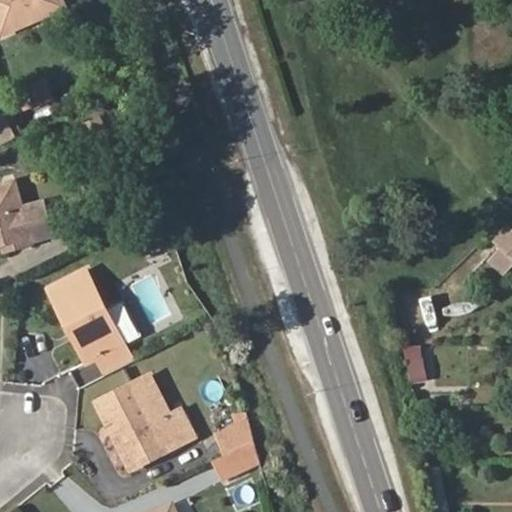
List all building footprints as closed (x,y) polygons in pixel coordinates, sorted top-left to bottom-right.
[(0,0),(0,32),(56,9),(52,0),(0,0)] [(17,92),(24,109),(46,99),(39,83),(17,92)] [(0,144),(15,137),(4,112),(0,113),(0,144)] [(104,154),(108,152),(92,121),(88,123),(104,154)] [(89,163),(104,154),(88,123),(72,131),(85,155),(87,160),(89,163)] [(24,231),(18,213),(8,180),(0,182),(0,241),(4,240),(7,249),(27,242),(24,231)] [(24,231),(30,229),(25,211),(18,213),(24,231)] [(123,230),(133,246),(154,235),(145,218),(123,230)] [(495,242),(511,259),(511,234),(507,230),(495,242)] [(92,359),(118,345),(79,271),(41,291),(65,336),(70,333),(85,362),(92,359)] [(65,336),(80,365),(85,362),(70,333),(65,336)] [(101,377),(127,363),(118,345),(92,359),(101,377)] [(407,363),(418,359),(415,346),(404,349),(407,363)] [(413,385),(429,381),(424,357),(418,359),(407,363),(413,385)] [(143,427),(156,420),(135,379),(123,386),(143,427)] [(105,436),(122,471),(188,439),(174,411),(156,420),(143,427),(123,386),(95,400),(111,433),(105,436)] [(105,436),(111,433),(95,400),(89,403),(105,436)] [(239,423),(207,438),(217,457),(244,443),(239,423)] [(204,463),(214,486),(251,468),(244,443),(217,457),(204,463)] [(438,511),(450,511),(440,464),(427,464),(438,511)]
